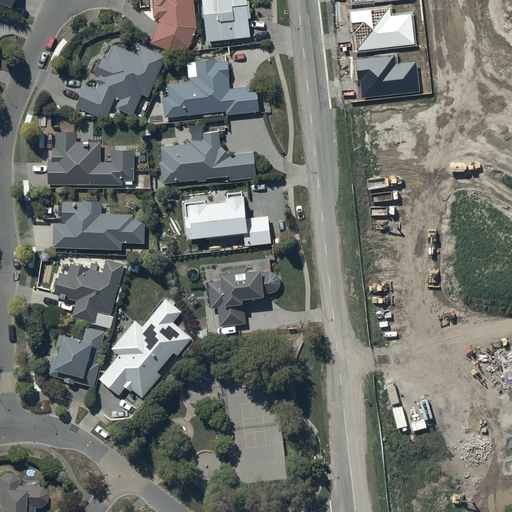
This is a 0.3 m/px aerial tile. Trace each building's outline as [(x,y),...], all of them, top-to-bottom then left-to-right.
[(194,0),(153,0),(154,4),(152,4),(153,19),(159,18),(159,23),(151,42),(168,50),(190,47),(197,28),(194,0)] [(247,0),(203,0),(208,41),(251,36),(249,18),(252,17),(250,0),(248,0),(247,0)] [(390,8),(351,12),(354,34),(355,34),(357,51),(415,45),(412,14),(391,17),(390,8)] [(98,90),(87,85),(77,107),(100,117),(101,115),(107,117),(115,99),(118,100),(115,108),(133,117),(143,95),(149,97),(167,56),(143,46),(139,55),(115,45),(109,59),(104,57),(96,75),(100,77),(98,82),(101,84),(98,90)] [(395,55),(356,59),(358,81),(360,81),(362,98),(420,92),(416,61),(396,64),(395,55)] [(217,57),(196,59),(198,77),(190,78),(190,81),(168,83),(170,97),(163,97),(165,117),(227,110),(227,114),(259,111),(256,86),(230,89),(228,77),(230,77),(228,60),(217,62),(217,57)] [(190,143),(162,145),(163,162),(160,162),(162,183),(198,180),(198,181),(207,180),(206,178),(230,175),(230,180),(256,177),(254,152),(230,154),(230,153),(229,153),(229,152),(228,152),(228,151),(227,151),(227,150),(226,150),(226,149),(225,149),(224,149),(224,148),(223,148),(222,148),(221,147),(220,147),(219,131),(203,133),(203,138),(190,139),(190,143)] [(77,132),(56,132),(56,148),(53,148),(53,159),(49,159),(49,184),(123,184),(123,180),(134,180),(134,150),(113,150),(113,161),(101,161),(101,142),(94,142),(94,138),(84,138),(84,142),(77,142),(77,132)] [(186,219),(188,238),(242,233),(243,246),(268,244),(266,216),(245,218),(243,195),(240,195),(240,192),(225,194),(225,198),(224,198),(224,201),(204,203),(204,201),(183,202),(184,219),(186,219)] [(54,223),(54,247),(121,249),(122,242),(145,243),(146,220),(133,219),(133,214),(110,214),(110,205),(103,204),(103,202),(83,201),(83,202),(63,201),(63,205),(59,205),(58,216),(63,216),(63,221),(66,221),(66,223),(54,223)] [(103,271),(72,263),(68,275),(60,273),(55,294),(77,300),(72,317),(96,323),(99,311),(111,314),(124,264),(106,259),(103,271)] [(223,280),(209,281),(211,308),(218,308),(220,326),(246,324),(244,298),(265,296),(265,293),(274,292),(275,292),(276,291),(277,290),(278,290),(278,289),(279,288),(279,287),(280,286),(280,285),(280,284),(280,283),(280,282),(280,281),(280,280),(280,279),(279,278),(279,277),(279,276),(278,276),(278,275),(277,275),(277,274),(276,274),(275,273),(274,272),(273,272),(272,272),(262,272),(262,270),(248,270),(248,267),(226,269),(227,273),(222,273),(223,280)] [(112,349),(119,355),(100,378),(120,394),(126,386),(131,391),(133,389),(143,397),(161,375),(157,371),(174,352),(178,355),(192,338),(174,323),(182,312),(174,305),(176,303),(168,296),(143,326),(135,320),(112,349)] [(87,326),(83,339),(60,332),(56,347),(60,348),(58,355),(54,354),(49,374),(94,387),(101,363),(97,362),(106,331),(87,326)] [(511,345),(491,350),(499,390),(511,387),(511,345)] [(0,511),(33,511),(34,508),(40,508),(41,508),(42,507),(43,507),(43,506),(44,506),(44,505),(45,504),(46,503),(46,502),(47,501),(47,500),(47,499),(47,498),(47,497),(47,496),(47,495),(47,494),(47,493),(46,492),(46,491),(45,490),(44,489),(44,488),(43,488),(43,487),(42,487),(41,487),(41,486),(18,486),(18,479),(18,478),(17,478),(17,477),(16,477),(16,476),(15,476),(15,475),(14,475),(14,474),(13,474),(12,474),(11,473),(10,473),(9,473),(8,473),(7,473),(6,473),(5,473),(4,473),(4,474),(3,474),(2,474),(2,475),(1,475),(0,476),(0,475),(0,511)]
